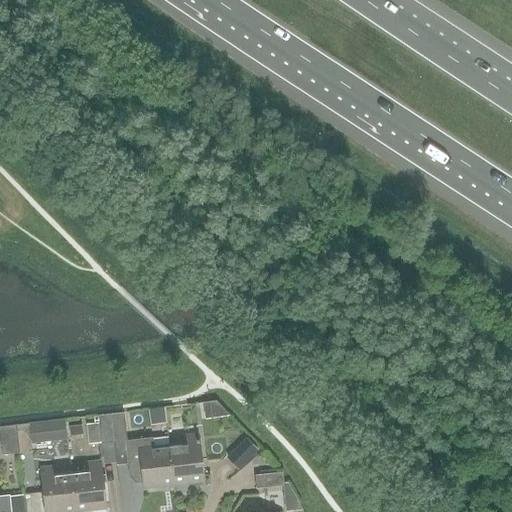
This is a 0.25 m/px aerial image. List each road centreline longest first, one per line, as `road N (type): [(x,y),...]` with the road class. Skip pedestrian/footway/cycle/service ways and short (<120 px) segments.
road 1 (trunk): [(212,0),(511,195)]
road 2 (trunk): [(511,97),(364,0)]
